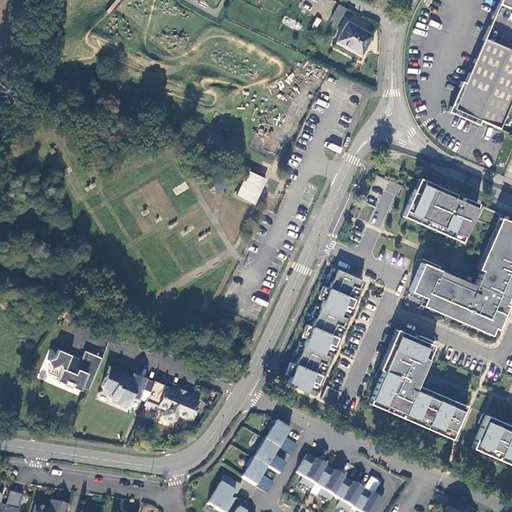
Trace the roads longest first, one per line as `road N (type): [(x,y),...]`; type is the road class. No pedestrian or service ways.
road 1 (residential): [(314,241),(397,277),(342,407)]
road 2 (unclassified): [(240,397),(314,241)]
road 3 (residential): [(36,450),(37,478),(171,503)]
road 4 (residential): [(108,345),(240,397)]
road 5 (unclassified): [(36,450),(173,465)]
road 6 (unclassified): [(314,241),(353,159),(383,128)]
road 7 (unclassified): [(404,137),(511,194)]
